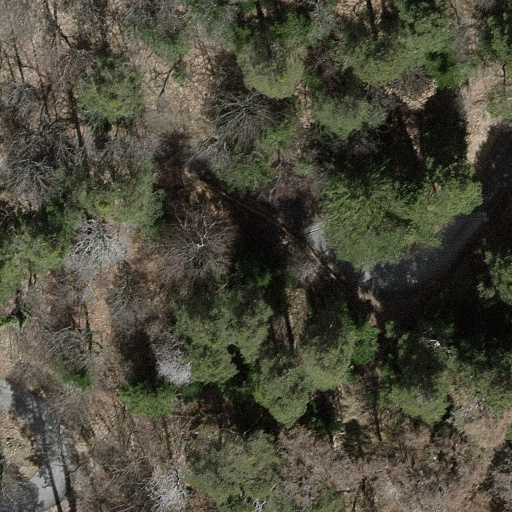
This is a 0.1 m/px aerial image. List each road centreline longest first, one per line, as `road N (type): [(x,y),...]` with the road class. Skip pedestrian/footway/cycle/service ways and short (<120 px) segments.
road 1 (track): [(511,159),(448,262),(389,283),(239,189),(134,159),(0,179)]
road 2 (track): [(0,415),(25,427),(43,466),(16,504),(0,505)]
